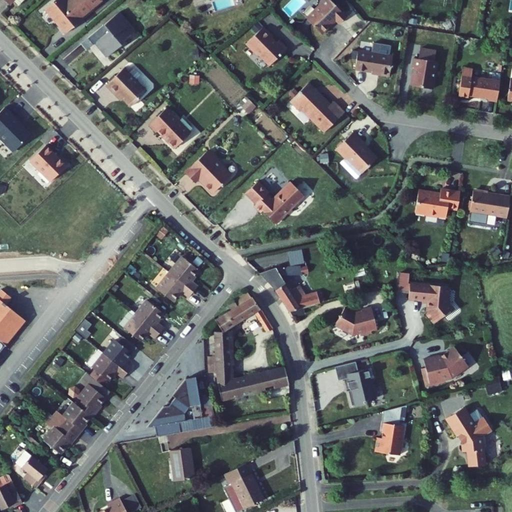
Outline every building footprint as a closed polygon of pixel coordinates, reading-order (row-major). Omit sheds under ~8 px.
[(55,0),(46,7),(63,28),(71,21),(75,21),(77,24),(84,18),(83,16),(103,0),(55,0)] [(346,15),(331,0),(322,0),(305,17),(321,33),(335,19),(339,22),(346,15)] [(118,12),(87,38),(93,44),(96,41),(99,45),(98,46),(106,56),(121,45),(120,43),(134,31),(118,12)] [(71,21),(63,28),(67,32),(77,24),(75,21),(71,21)] [(271,34),(262,25),(245,42),(254,52),(257,52),(269,63),(286,47),(280,40),(274,40),(269,36),(271,34)] [(372,45),(372,51),(387,53),(388,47),(386,44),(375,43),(372,45)] [(435,60),(436,50),(420,48),(419,58),(414,57),(413,67),(415,67),(412,85),(434,88),(438,61),(435,60)] [(372,51),(356,49),(353,68),(376,71),(376,72),(388,74),(389,63),(387,62),(389,53),(387,53),(372,51)] [(470,93),(490,96),(490,97),(498,99),(501,79),(472,74),(474,67),(464,65),(460,93),(470,95),(470,93)] [(119,92),(131,105),(147,90),(126,66),(107,82),(117,94),(119,92)] [(297,106),(301,106),(323,129),(343,110),(333,99),(329,102),(308,80),(289,98),(297,106)] [(247,98),(238,106),(247,114),(255,106),(247,98)] [(289,104),(286,108),(295,115),(298,111),(289,104)] [(33,134),(6,107),(0,112),(0,135),(15,152),(33,134)] [(167,107),(149,123),(155,131),(157,130),(173,148),(190,132),(167,107)] [(304,111),(298,114),(302,124),(308,121),(304,111)] [(353,130),(337,148),(345,156),(348,156),(363,171),(375,159),(375,154),(367,146),(366,147),(363,144),(364,143),(365,143),(365,142),(365,141),(364,140),(353,130)] [(200,174),(206,170),(209,173),(209,175),(217,186),(235,171),(227,162),(229,159),(216,143),(192,163),(200,174)] [(68,167),(48,146),(32,162),(52,182),(68,167)] [(263,179),(250,190),(259,201),(258,203),(263,210),(265,208),(277,223),(308,198),(296,182),(276,199),(271,193),(273,191),(263,179)] [(459,208),(462,191),(443,188),(442,193),(431,191),(421,189),(417,211),(427,212),(427,213),(440,215),(448,216),(450,206),(459,208)] [(511,195),(475,189),(472,211),(509,217),(511,195)] [(180,259),(167,275),(191,294),(196,288),(188,282),(196,272),(180,259)] [(305,263),(305,261),(278,263),(261,268),(278,282),(280,281),(290,275),(286,270),(305,269),(305,263)] [(408,294),(410,275),(399,274),(397,293),(408,294)] [(167,275),(154,291),(170,304),(178,294),(186,300),(191,294),(167,275)] [(290,275),(280,281),(278,282),(294,301),(323,293),(322,288),(325,287),(324,282),(308,288),(302,280),(296,283),(290,275)] [(421,279),(419,294),(433,295),(433,298),(439,299),(438,305),(440,307),(437,309),(445,319),(462,305),(458,300),(459,290),(457,290),(458,283),(452,282),(450,284),(448,281),(441,280),(441,281),(421,279)] [(218,316),(224,325),(250,310),(267,333),(276,331),(245,292),(244,293),(228,303),(231,308),(218,316)] [(2,293),(0,295),(0,363),(1,363),(0,362),(0,357),(23,329),(16,323),(14,326),(11,323),(16,316),(7,309),(12,302),(2,293)] [(147,300),(134,317),(158,335),(163,329),(155,323),(163,313),(147,300)] [(32,317),(12,302),(7,309),(16,316),(11,323),(14,326),(16,323),(23,329),(32,317)] [(348,316),(349,320),(362,328),(363,330),(371,328),(374,330),(380,328),(382,326),(388,324),(383,302),(373,304),(373,306),(367,308),(357,302),(353,309),(350,309),(351,311),(348,316)] [(134,317),(122,332),(138,345),(146,335),(154,341),(158,335),(134,317)] [(233,380),(231,325),(224,325),(219,326),(221,383),(233,380)] [(116,340),(103,357),(126,375),(131,368),(124,363),(132,353),(116,340)] [(437,362),(433,363),(437,381),(443,380),(442,377),(447,376),(450,378),(455,376),(457,374),(463,372),(480,360),(466,341),(453,350),(451,351),(449,350),(435,353),(437,362)] [(90,372),(103,357),(97,352),(85,368),(90,372)] [(347,361),(350,374),(360,372),(361,375),(359,376),(361,382),(362,382),(363,383),(360,384),(364,400),(378,396),(377,394),(387,392),(383,372),(386,371),(383,362),(370,365),(368,355),(347,361)] [(103,357),(90,372),(94,375),(90,379),(100,387),(103,383),(106,385),(115,374),(122,380),(126,375),(103,357)] [(294,382),(288,366),(233,380),(221,383),(227,400),(294,382)] [(201,397),(198,376),(187,378),(178,390),(181,392),(177,396),(171,404),(166,405),(149,426),(157,425),(159,437),(183,432),(181,421),(204,417),(201,397)] [(82,402),(77,409),(90,419),(93,421),(97,415),(95,413),(110,395),(100,387),(90,379),(87,377),(82,383),(88,387),(79,400),(82,402)] [(219,426),(214,395),(201,397),(204,417),(181,421),(183,432),(219,426)] [(385,436),(384,450),(408,453),(412,422),(407,422),(409,402),(393,406),(392,420),(389,420),(388,429),(391,431),(390,436),(385,436)] [(466,405),(449,416),(461,434),(463,432),(468,439),(467,440),(468,449),(471,449),(473,463),(479,463),(489,461),(487,447),(489,447),(490,443),(489,434),(487,432),(492,428),(493,424),(487,415),(477,422),(466,405)] [(53,420),(62,427),(78,440),(84,432),(81,430),(90,419),(77,409),(74,406),(63,420),(58,415),(53,420)] [(55,430),(44,443),(61,456),(71,444),(73,446),(78,440),(62,427),(58,433),(55,430)] [(178,448),(182,479),(202,476),(197,445),(178,448)] [(26,473),(21,479),(37,492),(43,484),(40,481),(48,472),(32,459),(23,471),(26,473)] [(232,484),(244,510),(263,500),(246,465),(223,476),(228,486),(232,484)] [(0,491),(0,508),(1,511),(3,511),(15,506),(17,509),(24,505),(13,484),(0,491)] [(119,505),(105,511),(132,511),(126,499),(118,503),(119,505)]
